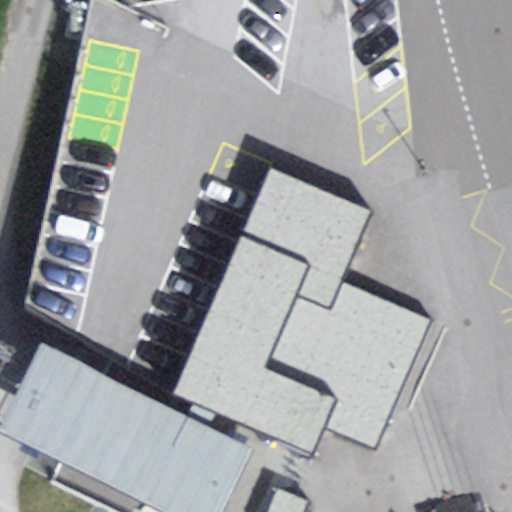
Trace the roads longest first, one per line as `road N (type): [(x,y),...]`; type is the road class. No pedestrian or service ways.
road 1 (secondary): [(444,0),(449,161),(511,319)]
road 2 (residential): [(0,160),(41,0)]
